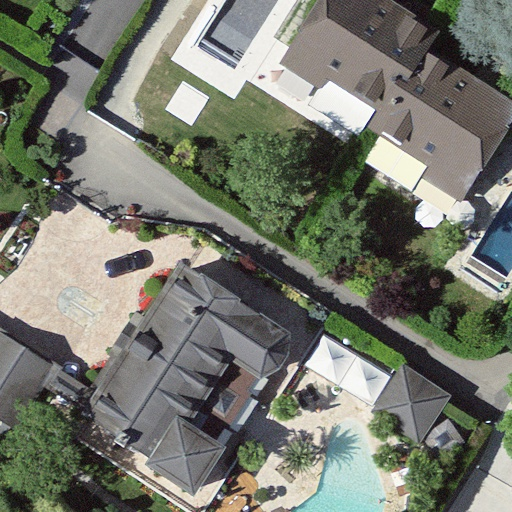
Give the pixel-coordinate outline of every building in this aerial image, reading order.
[(510,85),(376,0),(300,0),(258,67),(446,186),(510,85)] [(278,327),(162,255),(64,413),(180,484),(278,327)] [(310,361),(379,395),(394,365),(325,330),(310,361)] [(55,367),(2,332),(0,334),(0,404),(21,418),(55,367)] [(452,395),(403,367),(375,415),(424,444),(452,395)]
